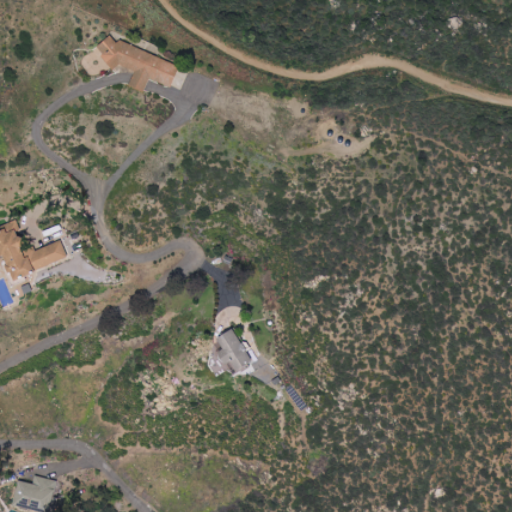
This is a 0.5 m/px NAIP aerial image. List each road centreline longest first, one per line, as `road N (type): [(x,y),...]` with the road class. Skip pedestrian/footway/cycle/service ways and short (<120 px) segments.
road 1 (residential): [(149,511),(83,450),(0,447),(113,318),(203,263),(193,243),(136,260),(109,241),(105,199)]
road 2 (track): [(511,97),(458,88),(392,61),(304,75),(246,58),(166,0)]
